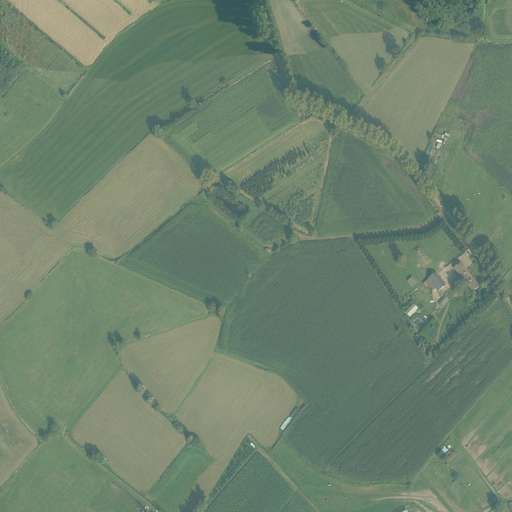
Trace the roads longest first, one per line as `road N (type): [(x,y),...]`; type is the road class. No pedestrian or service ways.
road 1 (track): [(463,234),(391,147),(292,94),(258,0)]
road 2 (track): [(446,211),(419,228),(303,239),(249,273),(214,315)]
road 3 (track): [(348,123),(417,31),(483,36)]
road 4 (track): [(168,0),(107,43),(65,96)]
road 5 (track): [(276,52),(162,129)]
